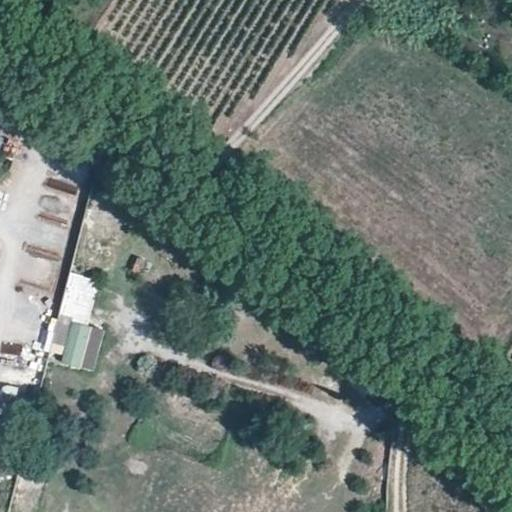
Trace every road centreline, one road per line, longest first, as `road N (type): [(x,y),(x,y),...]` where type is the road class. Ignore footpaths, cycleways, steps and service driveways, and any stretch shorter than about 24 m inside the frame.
road 1 (tertiary): [(511,439),(0,25)]
road 2 (track): [(202,188),(367,0)]
